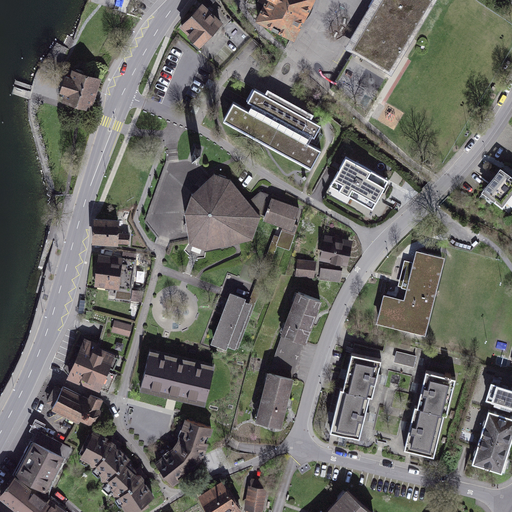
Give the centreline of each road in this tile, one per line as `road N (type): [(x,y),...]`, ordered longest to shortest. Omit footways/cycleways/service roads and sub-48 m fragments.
road 1 (primary): [(0,433),(48,328),(122,94),(179,0)]
road 2 (residential): [(302,451),(331,335),(379,243),(478,147),(511,96)]
road 3 (residential): [(302,451),(511,501)]
road 4 (residential): [(174,495),(274,452),(302,451)]
